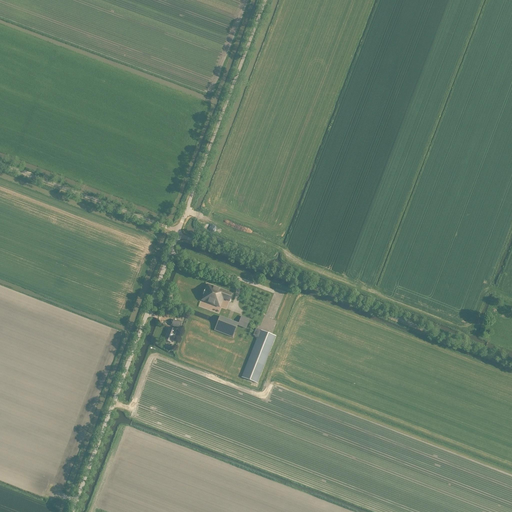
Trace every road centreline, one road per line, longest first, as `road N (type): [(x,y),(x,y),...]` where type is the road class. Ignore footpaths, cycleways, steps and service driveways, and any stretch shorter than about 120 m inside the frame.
road 1 (unclassified): [(511,362),(176,232)]
road 2 (unclassified): [(71,511),(176,232)]
road 3 (unclassified): [(176,232),(264,0)]
road 4 (unclassified): [(176,232),(0,163)]
